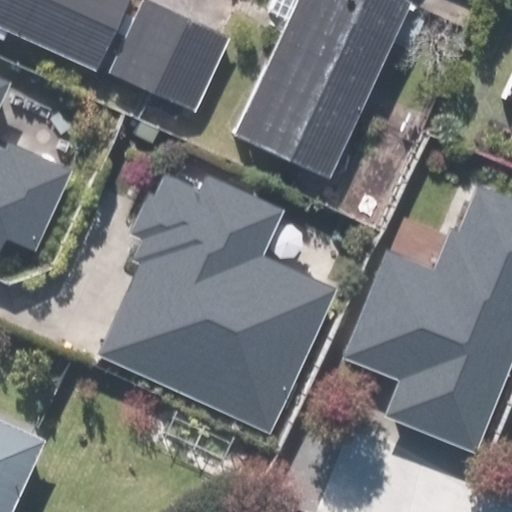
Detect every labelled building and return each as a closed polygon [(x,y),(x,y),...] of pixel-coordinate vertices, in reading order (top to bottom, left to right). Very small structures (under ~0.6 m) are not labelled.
[(110,0),(0,0),(0,34),(82,69),(110,0)] [(392,8),(374,0),(285,0),(225,136),(318,176),(392,8)] [(182,108),(212,41),(132,5),(102,72),(182,108)] [(0,244),(22,255),(58,179),(0,151),(0,244)] [(119,239),(134,246),(85,351),(262,434),(326,299),(241,259),(261,216),(169,172),(161,190),(146,183),(119,239)] [(421,280),(366,258),(327,357),(392,382),(377,419),(466,453),(511,335),(511,208),(457,187),(421,280)] [(0,433),(0,511),(2,511),(30,446),(0,433)]
